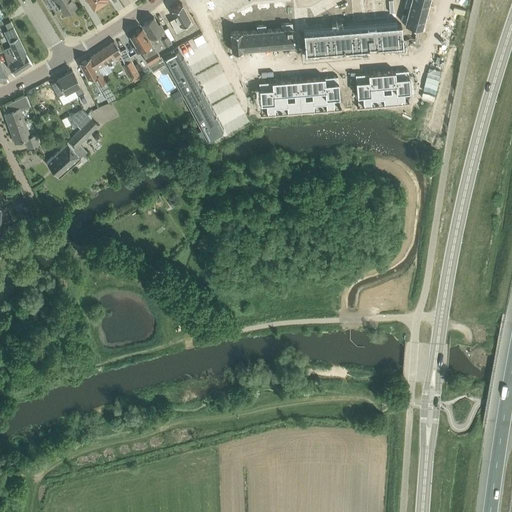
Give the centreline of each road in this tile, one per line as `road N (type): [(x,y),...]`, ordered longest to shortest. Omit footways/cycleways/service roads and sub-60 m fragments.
road 1 (secondary): [(433,375),(452,245),(511,27)]
road 2 (residential): [(232,70),(430,57)]
road 3 (motorway): [(511,372),(491,511)]
